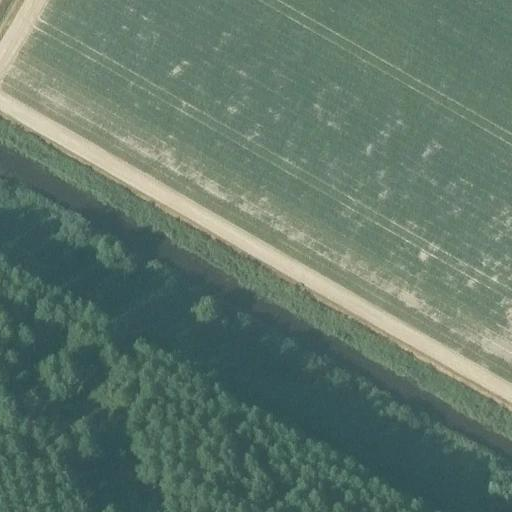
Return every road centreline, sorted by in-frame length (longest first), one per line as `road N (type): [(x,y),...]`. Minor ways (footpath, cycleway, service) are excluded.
road 1 (track): [(466,511),(0,253)]
road 2 (track): [(69,511),(0,344)]
